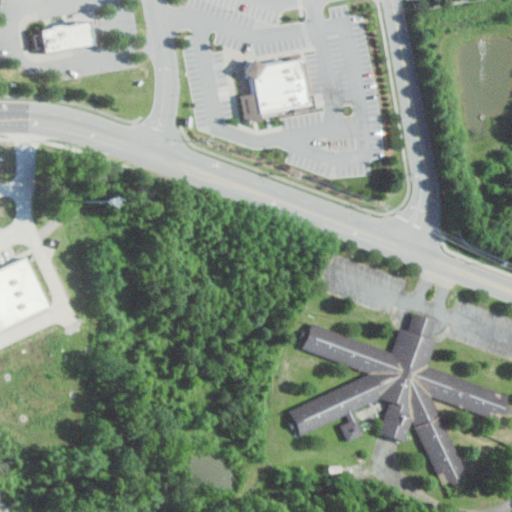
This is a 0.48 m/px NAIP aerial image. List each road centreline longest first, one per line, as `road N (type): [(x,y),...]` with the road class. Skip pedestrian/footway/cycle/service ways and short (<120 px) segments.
road 1 (residential): [(415,250),(427,187),(393,0)]
road 2 (tertiary): [(253,188),(415,250)]
road 3 (tertiary): [(29,116),(157,152)]
